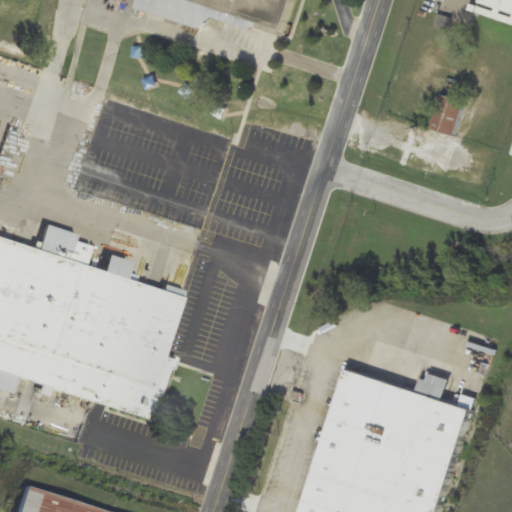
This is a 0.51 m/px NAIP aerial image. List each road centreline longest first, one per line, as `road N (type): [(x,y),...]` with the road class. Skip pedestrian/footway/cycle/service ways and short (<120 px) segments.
road 1 (residential): [(215,511),(381,0)]
road 2 (residential): [(326,170),(470,218),(511,213)]
